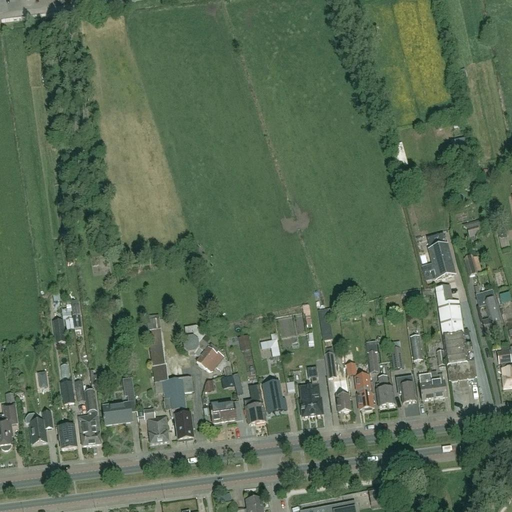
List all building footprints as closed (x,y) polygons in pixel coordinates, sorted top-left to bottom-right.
[(408,167),(402,144),(390,147),(396,170),(408,167)] [(476,226),(466,229),(469,238),(479,236),(476,226)] [(446,247),(430,251),(435,272),(430,273),(432,281),(437,280),(437,281),(454,276),(446,247)] [(468,278),(477,276),(472,258),(464,260),(468,278)] [(436,290),(437,296),(449,382),(476,379),(471,344),(465,345),(458,303),(453,304),(450,288),(436,290)] [(437,296),(436,290),(435,290),(435,289),(422,291),(423,297),(437,296)] [(501,295),(504,306),(511,303),(511,296),(511,292),(501,295)] [(485,307),(489,320),(481,322),(485,336),(501,332),(499,325),(501,324),(494,300),(492,293),(476,297),(479,309),(485,307)] [(72,316),(74,331),(81,330),(80,316),(72,316)] [(74,331),(72,320),(65,321),(66,332),(74,331)] [(67,344),(64,322),(55,323),(57,345),(67,344)] [(193,354),(200,360),(208,350),(210,347),(201,341),(206,335),(196,327),(184,329),(186,341),(183,345),(183,351),(188,355),(193,354)] [(162,383),(168,382),(162,331),(149,332),(156,396),(163,395),(162,383)] [(238,339),(239,345),(249,343),(248,336),(238,339)] [(410,339),(411,346),(413,363),(422,362),(420,345),(419,345),(418,338),(410,339)] [(216,356),(208,350),(200,360),(197,364),(205,370),(216,356)] [(391,352),(394,372),(404,371),(401,351),(391,352)] [(501,366),(511,365),(509,351),(497,352),(499,366),(501,366)] [(436,353),(439,371),(445,370),(443,352),(436,353)] [(355,365),(348,366),(347,360),(352,359),(352,353),(344,355),(347,378),(356,377),(355,365)] [(221,372),(228,364),(224,361),(225,360),(218,354),(216,356),(205,370),(209,373),(213,372),(216,369),(221,372)] [(368,355),(370,375),(378,374),(375,354),(368,355)] [(333,355),(324,356),(327,381),(337,380),(333,355)] [(511,369),(511,365),(501,366),(503,378),(502,379),(503,390),(511,388),(511,383),(510,369),(511,369)] [(322,417),(323,417),(323,416),(321,401),(321,400),(320,400),(320,401),(318,387),(317,380),(318,380),(316,370),(317,370),(317,369),(314,369),(307,370),(308,380),(311,380),(312,388),(300,389),(301,403),(300,403),(302,418),(302,419),(303,419),(322,417)] [(41,376),(43,390),(51,389),(49,375),(41,376)] [(431,377),(432,384),(434,401),(447,400),(444,382),(443,376),(431,377)] [(371,410),(373,410),(368,378),(356,379),(357,393),(359,393),(359,396),(358,396),(360,412),(365,411),(365,413),(372,412),(371,410)] [(379,387),(376,387),(379,409),(395,407),(393,390),(389,391),(387,378),(378,379),(379,387)] [(434,401),(432,384),(429,384),(428,378),(420,379),(420,386),(422,403),(434,401)] [(171,412),(184,410),(186,410),(184,395),(193,393),(191,379),(168,382),(162,383),(163,395),(164,401),(170,400),(171,411),(171,412)] [(130,405),(136,404),(133,380),(123,381),(124,391),(127,390),(128,405),(103,408),(104,420),(103,420),(104,422),(105,422),(105,427),(132,424),(130,405)] [(412,387),(411,380),(397,382),(399,397),(401,396),(403,406),(416,404),(414,386),(412,387)] [(204,394),(204,395),(214,393),(212,382),(206,384),(204,394)] [(60,385),(63,407),(75,405),(72,383),(60,385)] [(86,403),(83,386),(82,383),(75,384),(78,404),(86,403)] [(282,401),(279,383),(264,385),(269,413),(287,410),(285,400),(282,401)] [(334,387),(338,415),(351,413),(349,397),(345,398),(343,386),(334,387)] [(259,387),(258,387),(249,389),(253,409),(245,410),(248,427),(266,424),(263,407),(262,407),(259,387)] [(86,395),(88,418),(92,448),(101,447),(98,417),(97,417),(95,394),(86,395)] [(213,425),(236,421),(234,406),(211,409),(213,425)] [(10,451),(11,448),(13,448),(11,433),(12,433),(12,427),(17,426),(15,407),(3,409),(5,425),(0,425),(0,449),(1,450),(2,452),(5,454),(8,453),(10,451)] [(171,412),(171,411),(170,411),(171,420),(175,419),(178,443),(193,441),(190,417),(185,417),(184,410),(171,412)] [(150,447),(160,445),(157,420),(155,420),(154,411),(144,412),(145,422),(147,421),(150,447)] [(26,426),(29,426),(32,447),(47,445),(45,432),(53,431),(50,415),(42,416),(43,423),(38,424),(38,420),(34,417),(28,418),(25,422),(26,426)] [(82,449),(92,448),(88,418),(79,419),(82,449)] [(157,420),(160,445),(169,444),(166,418),(157,420)] [(77,449),(75,427),(59,429),(62,451),(77,449)] [(382,489),(368,492),(372,509),(386,506),(382,489)] [(262,511),(261,500),(246,502),(247,511),(262,511)] [(355,511),(355,509),(354,509),(353,503),(312,511),(355,511)]
